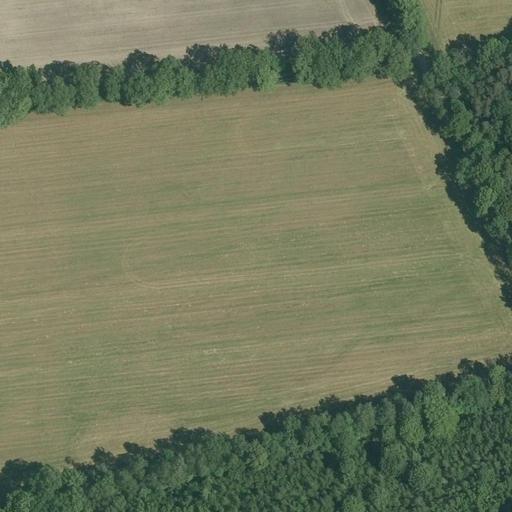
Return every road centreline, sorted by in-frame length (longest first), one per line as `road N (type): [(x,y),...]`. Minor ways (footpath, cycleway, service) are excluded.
road 1 (track): [(0,104),(422,59)]
road 2 (track): [(511,239),(393,0)]
